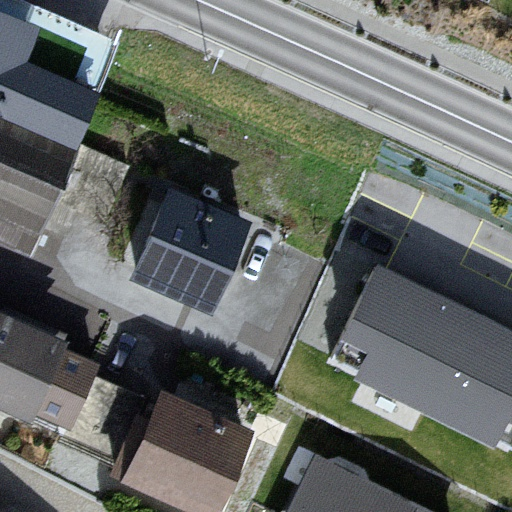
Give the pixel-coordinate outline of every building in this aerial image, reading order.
[(26,11),(0,0),(0,192),(27,204),(80,79),(10,49),(26,11)] [(159,177),(124,266),(208,299),(243,209),(159,177)] [(326,350),(509,442),(511,436),(511,330),(371,260),(326,350)] [(0,301),(0,390),(57,416),(86,351),(51,336),(55,326),(0,301)] [(150,379),(114,466),(211,505),(246,418),(150,379)] [(436,511),(309,454),(296,485),(349,510),(348,511),(436,511)]
